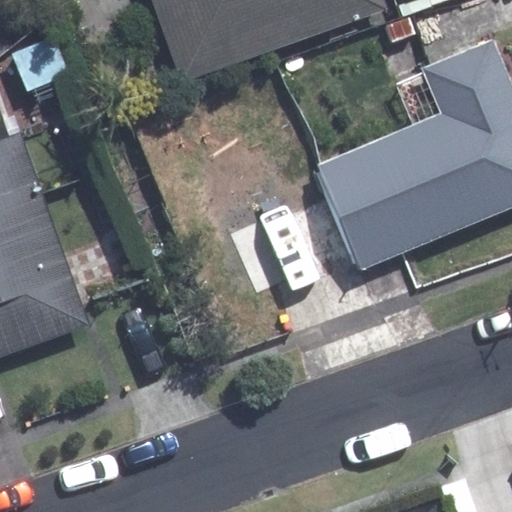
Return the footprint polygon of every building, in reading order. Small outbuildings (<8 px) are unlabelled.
[(145,0),(172,75),(378,2),(377,0),(145,0)] [(402,13),(378,21),(384,38),(408,29),(402,13)] [(2,47),(19,87),(61,69),(43,29),(2,47)] [(388,85),(404,124),(307,164),(350,268),(511,200),(511,98),(486,35),(415,65),(418,72),(388,85)] [(178,104),(139,122),(153,150),(191,133),(178,104)] [(20,130),(0,137),(0,355),(89,322),(20,130)] [(249,133),(163,168),(226,319),(350,268),(307,164),(241,190),(231,170),(259,158),(249,133)] [(126,248),(90,259),(97,280),(133,268),(126,248)]
